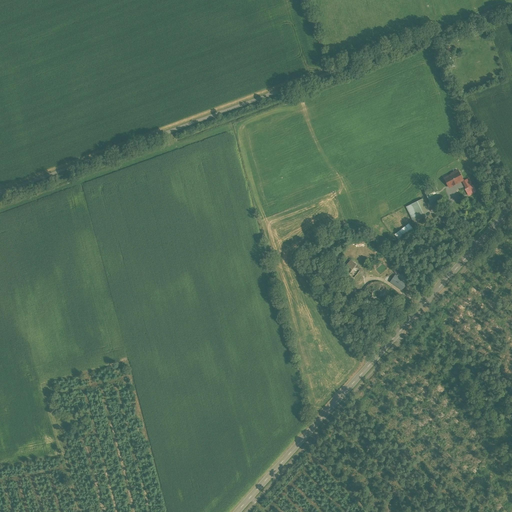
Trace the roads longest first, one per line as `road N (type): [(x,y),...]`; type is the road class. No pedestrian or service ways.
road 1 (unclassified): [(0,194),(511,5)]
road 2 (secondary): [(511,207),(237,511)]
